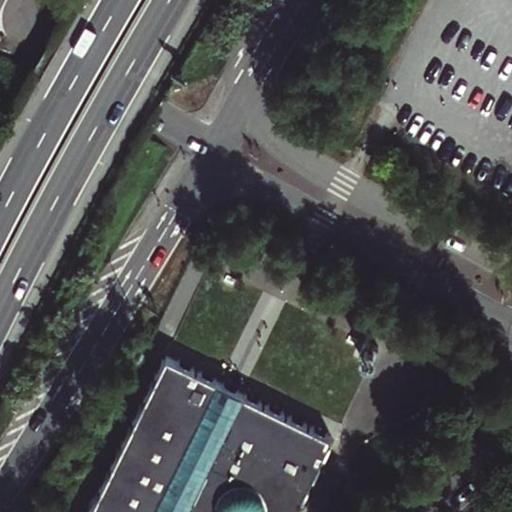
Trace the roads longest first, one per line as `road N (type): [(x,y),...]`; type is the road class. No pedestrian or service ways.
road 1 (trunk): [(0,495),(211,153)]
road 2 (trunk): [(0,309),(167,0)]
road 3 (tertiary): [(211,153),(511,318)]
road 4 (tertiary): [(511,268),(304,163),(248,98)]
road 5 (secondary): [(18,0),(36,46),(211,153)]
road 6 (trunk): [(122,0),(0,214)]
